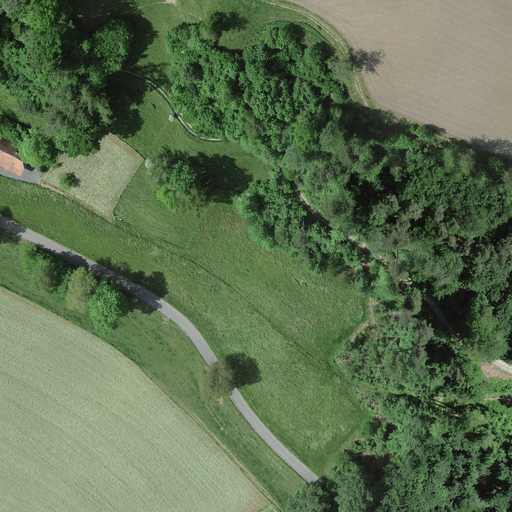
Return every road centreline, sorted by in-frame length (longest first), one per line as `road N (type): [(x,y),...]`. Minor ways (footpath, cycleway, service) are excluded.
road 1 (track): [(0,20),(56,62),(145,76),(197,134),(269,144),(303,199),(410,280),(461,339),(511,369)]
road 2 (unclassified): [(0,219),(177,317),(269,440),(354,511)]
road 3 (track): [(511,393),(402,392),(342,375)]
